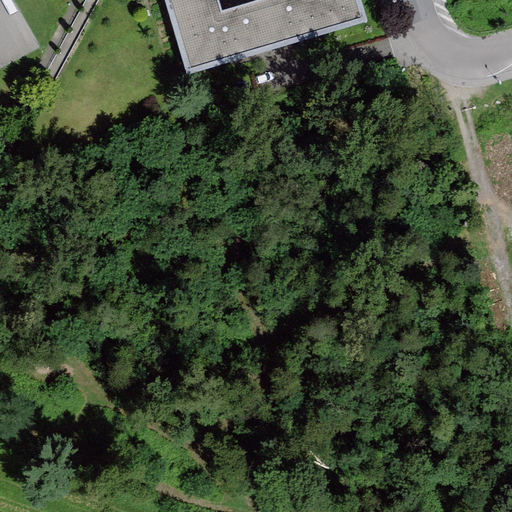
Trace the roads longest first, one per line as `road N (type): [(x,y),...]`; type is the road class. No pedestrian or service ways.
road 1 (track): [(452,55),(491,209)]
road 2 (residential): [(511,46),(435,51),(418,34),(408,0)]
